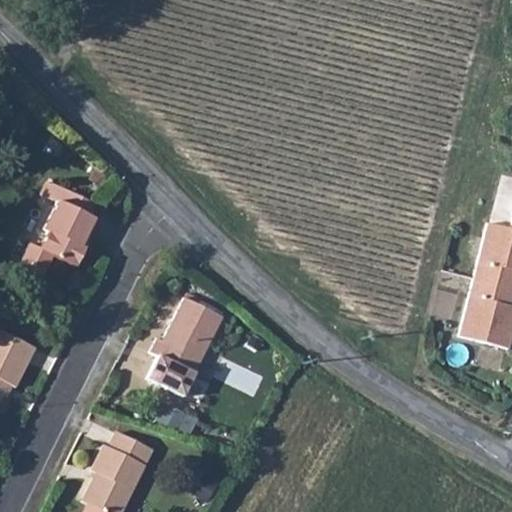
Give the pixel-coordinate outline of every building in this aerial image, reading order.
[(107,181),(96,170),(87,180),(98,190),(107,181)] [(39,194),(45,197),(51,185),(45,182),(39,194)] [(91,219),(87,217),(93,204),(51,184),(51,185),(45,197),(54,202),(41,229),(46,232),(38,248),(28,244),(19,263),(42,274),(51,256),(73,267),(83,248),(78,246),(91,219)] [(122,196),(113,188),(104,199),(113,206),(122,196)] [(511,297),(511,230),(507,229),(485,224),(457,337),(506,350),(511,327),(511,307),(510,307),(511,297)] [(144,379),(180,397),(220,318),(181,298),(160,341),(155,339),(148,353),(156,357),(144,379)] [(10,387),(13,388),(33,349),(0,332),(0,397),(1,396),(6,385),(10,387)] [(5,398),(10,387),(6,385),(1,396),(5,398)] [(184,415),(163,404),(154,421),(175,432),(184,415)] [(118,511),(149,450),(115,433),(107,448),(102,446),(89,471),(90,472),(94,474),(92,479),(80,502),(86,505),(82,511),(118,511)] [(202,473),(192,490),(206,499),(217,482),(202,473)] [(221,485),(217,482),(206,499),(192,490),(189,494),(208,506),(221,485)]
